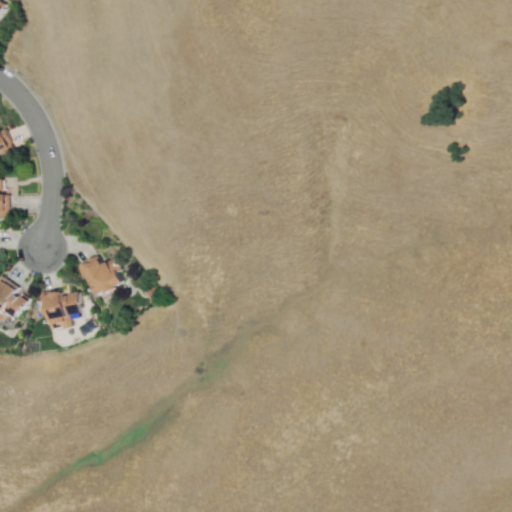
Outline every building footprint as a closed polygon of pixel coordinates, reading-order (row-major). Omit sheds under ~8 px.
[(0,130),(0,152),(13,148),(5,128),(0,130)] [(0,215),(9,215),(9,194),(2,194),(2,180),(0,180),(0,215)] [(95,296),(125,282),(113,257),(101,263),(97,255),(79,264),(95,296)] [(14,293),(17,287),(0,278),(0,320),(5,312),(16,317),(26,299),(14,293)] [(70,313),(80,312),(77,290),(45,295),(51,329),(72,326),(70,313)]
